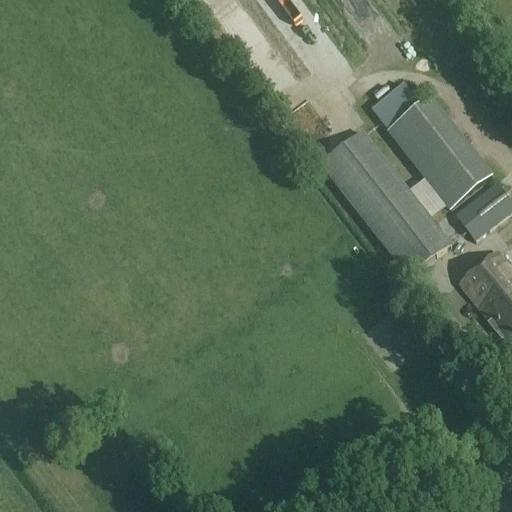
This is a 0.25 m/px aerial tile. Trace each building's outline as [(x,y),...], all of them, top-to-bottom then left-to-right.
[(494,180),(432,100),(389,133),(450,213),(494,180)] [(410,282),(453,248),(364,134),(321,168),(410,282)] [(476,245),(511,216),(511,205),(497,186),(455,219),(476,245)] [(511,353),(511,270),(499,254),(458,287),(511,353)] [(453,321),(437,301),(425,311),(440,331),(453,321)]
